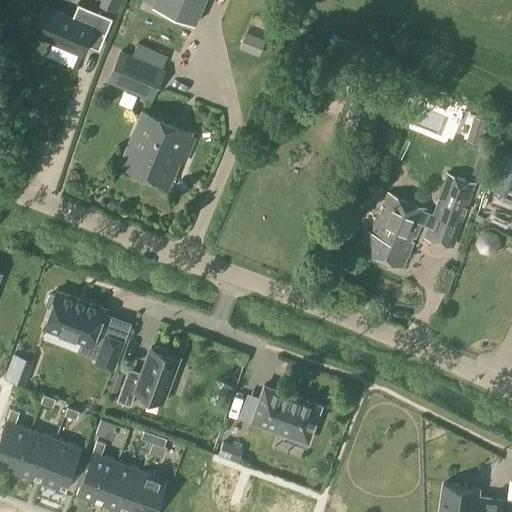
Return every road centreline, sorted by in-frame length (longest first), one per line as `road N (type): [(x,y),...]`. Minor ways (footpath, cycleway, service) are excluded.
road 1 (residential): [(233,278),(511,394)]
road 2 (residential): [(0,199),(233,278)]
